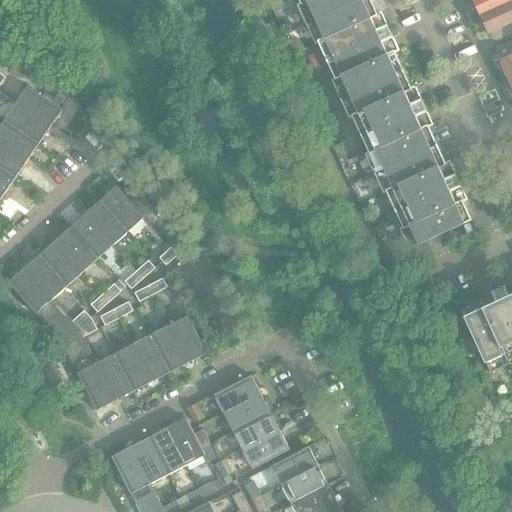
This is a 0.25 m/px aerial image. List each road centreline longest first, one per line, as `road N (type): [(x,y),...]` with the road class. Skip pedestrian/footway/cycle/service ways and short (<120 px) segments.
road 1 (residential): [(419,0),(487,144),(485,164),(511,229)]
road 2 (residential): [(49,511),(42,474),(0,395)]
